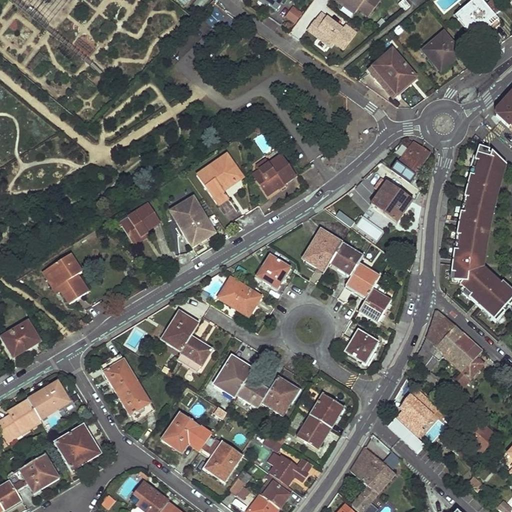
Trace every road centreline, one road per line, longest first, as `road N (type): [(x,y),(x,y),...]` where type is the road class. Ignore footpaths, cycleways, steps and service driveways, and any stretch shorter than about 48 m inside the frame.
road 1 (residential): [(392,134),(309,204),(65,353)]
road 2 (residential): [(392,134),(371,107),(223,0)]
road 3 (residential): [(305,511),(380,396)]
road 4 (residential): [(131,453),(65,353)]
road 5 (residential): [(319,348),(328,322),(304,308),(285,328),(289,342),(306,351)]
